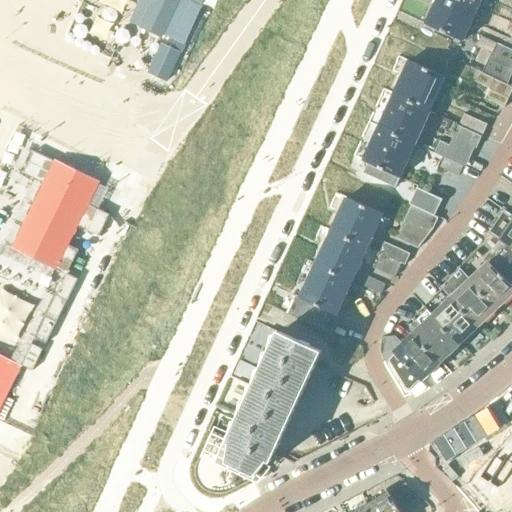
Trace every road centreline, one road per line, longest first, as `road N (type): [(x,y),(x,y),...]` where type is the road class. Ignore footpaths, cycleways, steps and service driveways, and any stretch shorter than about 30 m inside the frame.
road 1 (residential): [(381,0),(166,465),(169,487),(187,511)]
road 2 (residential): [(408,434),(371,361),(371,341),(511,144)]
road 3 (tertiary): [(255,511),(408,434)]
road 4 (tertiary): [(408,434),(511,369)]
